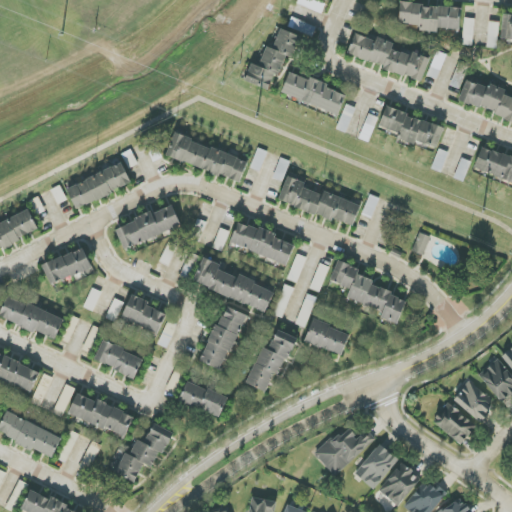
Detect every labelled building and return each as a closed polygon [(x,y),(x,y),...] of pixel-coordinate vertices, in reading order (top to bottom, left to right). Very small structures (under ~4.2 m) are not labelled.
[(326,4),(315,0),(298,0),(297,4),(322,14),(326,4)] [(400,24),(421,25),(420,31),(438,32),(438,28),(460,30),(461,8),(401,4),(400,24)] [(511,14),(503,15),(502,40),(511,40),(511,14)] [(473,46),(474,19),(464,18),(463,45),(473,46)] [(497,48),(498,22),(488,21),(488,48),(497,48)] [(269,90),(275,74),(279,76),(287,54),(294,56),(301,36),(280,29),(274,49),(267,47),(260,66),(252,63),(246,82),(269,90)] [(347,56),(423,80),(430,58),(413,53),(411,56),(392,50),(394,43),(376,38),(375,41),(355,34),(347,56)] [(437,80),(447,55),(437,51),(427,76),(437,80)] [(282,94),(339,114),(346,95),(327,88),(328,86),(290,72),(282,94)] [(460,101),(497,113),(496,117),(511,121),(511,98),(504,96),(506,92),(466,80),(460,101)] [(400,132),(397,140),(414,144),(416,141),(438,148),(444,126),(385,109),(380,127),(400,132)] [(241,181),(248,159),(174,136),(167,158),(241,181)] [(511,158),(482,148),(475,170),(511,182),(511,158)] [(266,151),(257,149),(252,169),(261,171),(266,151)] [(67,189),(77,210),(132,183),(122,163),(67,189)] [(361,205),(323,191),(322,195),(304,188),(306,183),(288,176),(279,201),(353,227),(361,205)] [(378,198),(369,196),(363,215),(372,218),(378,198)] [(181,228),(174,206),(116,227),(124,248),(181,228)] [(0,248),(39,231),(30,211),(0,224),(0,248)] [(296,243),(238,222),(230,244),(287,265),(296,243)] [(412,251),(423,256),(431,237),(420,233),(412,251)] [(43,266),(52,286),(92,268),(83,248),(43,266)] [(275,291),(239,276),(238,278),(219,270),(221,265),(205,258),(195,283),(266,313),(275,291)] [(398,324),(407,299),(371,286),(373,280),(358,275),(360,269),(338,261),(331,281),(351,289),(347,298),(383,311),(381,318),(398,324)] [(273,314),(282,318),(294,289),(285,285),(273,314)] [(0,316),(0,318),(56,340),(64,318),(7,297),(0,316)] [(131,297),(122,318),(158,334),(168,313),(131,297)] [(246,315),(225,306),(201,362),(222,371),(246,315)] [(350,334),(313,319),(305,341),(342,356),(350,334)] [(294,337),(278,330),(269,350),(263,347),(247,384),(270,394),(294,337)] [(144,358),(103,341),(95,361),(135,378),(144,358)] [(511,368),(511,348),(502,357),(511,368)] [(0,378),(33,391),(41,369),(0,354),(0,378)] [(511,392),(511,390),(509,387),(511,384),(511,376),(498,361),(480,377),(502,402),(511,392)] [(31,403),(41,407),(53,378),(44,374),(31,403)] [(220,418),(228,398),(188,381),(179,401),(220,418)] [(454,402),(481,421),(495,402),(468,382),(454,402)] [(63,418),(76,389),(66,385),(54,414),(63,418)] [(69,414),(126,438),(134,417),(78,393),(69,414)] [(462,444),(477,425),(447,403),(433,423),(462,444)] [(62,438),(7,412),(0,426),(0,434),(52,458),(62,438)] [(174,433),(154,424),(145,443),(137,440),(131,455),(126,453),(116,474),(136,483),(144,464),(153,467),(159,452),(164,454),(174,433)] [(335,477),(376,439),(369,432),(361,439),(348,426),(315,455),(335,477)] [(354,474),(374,489),(398,460),(379,444),(354,474)] [(397,506),(422,480),(403,463),(379,490),(397,506)] [(431,511),(446,496),(430,481),(405,507),(411,511),(431,511)] [(21,511),(74,511),(67,509),(68,505),(30,490),(21,511)] [(273,511),(276,502),(252,498),(249,511),(273,511)] [(470,511),(461,499),(441,511),(470,511)]
